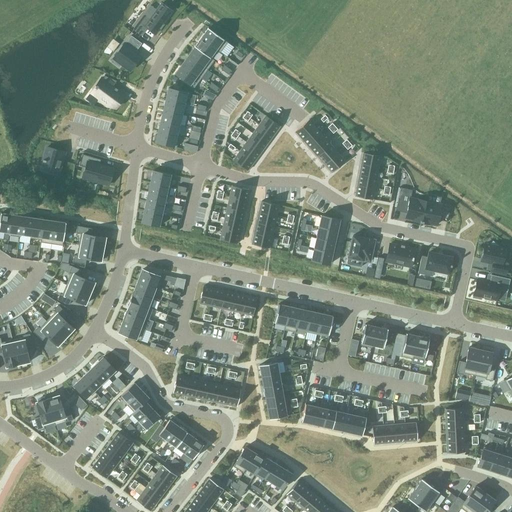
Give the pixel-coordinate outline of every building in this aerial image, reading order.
[(145,15),(135,29),(140,33),(145,27),(155,34),(160,28),(160,29),(163,25),(163,24),(172,12),(161,4),(156,10),(150,6),(144,15),(145,15)] [(208,28),(201,38),(218,51),(220,53),(220,52),(227,57),(234,47),(227,43),(208,28)] [(115,56),(111,62),(119,68),(122,65),(130,71),(139,59),(134,55),(136,53),(135,52),(142,44),(131,36),(125,44),(124,44),(115,56)] [(201,38),(194,47),(212,60),(212,59),(218,51),(201,38)] [(194,47),(188,56),(207,70),(214,61),(212,59),(212,60),(194,47)] [(188,56),(182,64),(201,78),(207,70),(188,56)] [(182,64),(175,74),(194,88),(201,78),(182,64)] [(95,87),(93,90),(100,95),(97,99),(98,100),(107,106),(109,103),(115,108),(124,96),(117,91),(114,89),(112,87),(117,81),(105,76),(102,79),(101,79),(97,85),(96,85),(95,87)] [(168,88),(165,100),(184,104),(184,105),(186,105),(187,104),(193,106),(195,96),(189,94),(187,93),(168,88)] [(165,100),(163,110),(182,115),(184,105),(184,104),(165,100)] [(163,110),(160,121),(179,125),(182,115),(163,110)] [(265,116),(259,125),(273,136),(280,126),(265,116)] [(309,120),(295,132),(303,140),(316,129),(309,120)] [(160,121),(158,131),(177,136),(177,135),(179,125),(160,121)] [(259,125),(252,134),(267,144),(273,136),(259,125)] [(316,129),(303,140),(310,149),(323,137),(316,129)] [(158,131),(155,142),(174,147),(176,147),(179,136),(177,135),(177,136),(158,131)] [(252,134),(246,142),(260,153),(267,144),(252,134)] [(323,137),(310,149),(317,157),(331,145),(323,137)] [(246,142),(240,151),(254,162),(260,153),(246,142)] [(331,145),(317,157),(324,165),(338,153),(331,145)] [(47,147),(42,164),(45,165),(43,171),(58,175),(63,159),(60,158),(62,152),(47,147)] [(240,151),(233,160),(247,171),(254,162),(240,151)] [(338,153),(324,165),(332,173),(345,161),(338,153)] [(363,153),(361,164),(379,167),(381,156),(363,153)] [(83,155),(81,163),(86,165),(83,175),(100,180),(99,182),(98,183),(99,183),(108,185),(112,175),(111,175),(113,169),(99,165),(96,164),(97,159),(101,160),(83,154),(82,155),(83,155)] [(361,164),(359,175),(377,178),(379,167),(361,164)] [(153,171),(150,183),(168,187),(168,186),(170,176),(171,175),(153,171)] [(359,175),(357,185),(375,189),(377,178),(359,175)] [(150,183),(148,192),(166,196),(168,197),(168,196),(170,187),(168,186),(168,187),(150,183)] [(357,185),(355,196),(373,200),(375,189),(357,185)] [(232,186),(229,197),(247,201),(249,190),(232,186)] [(148,192),(146,201),(164,205),(166,196),(148,192)] [(399,196),(396,208),(407,211),(406,213),(405,218),(413,220),(421,222),(425,201),(418,199),(417,200),(410,198),(400,196),(399,196)] [(229,197),(227,208),(244,212),(247,201),(229,197)] [(146,201),(144,211),(161,215),(164,205),(146,201)] [(261,201),(259,212),(276,216),(279,205),(261,201)] [(425,201),(421,222),(429,224),(429,223),(437,225),(438,217),(447,219),(450,208),(441,206),(441,205),(433,203),(425,201)] [(227,208),(225,218),(242,222),(244,212),(227,208)] [(144,211),(141,222),(159,227),(159,225),(161,215),(144,211)] [(259,212),(256,223),(274,227),(276,216),(259,212)] [(1,213),(0,217),(0,231),(4,232),(3,239),(8,240),(9,235),(9,233),(12,215),(1,213)] [(9,233),(9,235),(20,237),(20,235),(23,216),(12,215),(9,233)] [(20,237),(19,242),(29,243),(30,238),(30,239),(31,236),(33,218),(23,216),(20,235),(20,237)] [(321,216),(318,227),(337,232),(340,220),(321,216)] [(31,236),(30,239),(40,240),(41,240),(44,220),(33,218),(31,236)] [(225,218),(222,229),(240,233),(242,222),(225,218)] [(40,240),(40,242),(51,244),(55,221),(44,220),(41,240),(40,240)] [(55,221),(51,244),(62,246),(66,223),(55,221)] [(256,223),(254,233),(272,237),(274,227),(256,223)] [(77,226),(76,233),(81,234),(78,245),(103,250),(105,238),(91,235),(92,229),(77,226)] [(318,227),(316,238),(335,242),(337,232),(318,227)] [(222,229),(220,240),(237,244),(240,233),(222,229)] [(254,233),(252,244),(269,248),(272,237),(254,233)] [(352,236),(348,257),(363,261),(363,260),(370,261),(374,242),(367,240),(368,239),(352,236)] [(316,238),(314,249),(332,253),(335,242),(316,238)] [(485,245),(481,261),(488,263),(493,264),(491,271),(505,274),(507,266),(501,265),(505,249),(501,248),(493,242),(489,246),(485,245)] [(386,261),(386,262),(410,267),(411,267),(415,250),(390,244),(386,261)] [(74,255),(73,262),(85,265),(86,258),(101,261),(103,250),(78,245),(76,256),(74,255)] [(314,249),(311,260),(330,264),(332,253),(314,249)] [(422,256),(418,273),(432,277),(434,270),(448,273),(450,266),(451,267),(451,265),(450,265),(452,258),(443,256),(443,255),(437,254),(437,255),(429,253),(428,257),(422,256)] [(376,267),(373,278),(379,279),(382,269),(384,259),(378,257),(376,267)] [(58,269),(66,272),(69,264),(61,263),(58,269)] [(71,274),(67,284),(90,294),(94,283),(81,277),(83,271),(71,266),(69,273),(71,274)] [(367,268),(365,276),(372,277),(374,269),(367,268)] [(142,270),(138,281),(158,289),(162,277),(159,276),(142,270)] [(477,280),(473,295),(484,298),(484,300),(493,302),(494,300),(497,300),(499,290),(511,292),(511,279),(510,279),(491,275),(489,283),(477,280)] [(417,279),(415,286),(429,289),(431,282),(417,279)] [(138,281),(134,291),(154,299),(158,289),(138,281)] [(60,293),(57,300),(69,305),(71,299),(85,305),(90,294),(67,284),(62,294),(60,293)] [(203,286),(199,304),(210,306),(214,289),(203,286)] [(214,289),(210,306),(221,308),(225,291),(214,289)] [(134,291),(130,301),(150,309),(150,308),(154,299),(134,291)] [(225,291),(221,308),(231,311),(235,293),(225,291)] [(235,293),(231,311),(242,313),(246,296),(235,293)] [(246,296),(242,313),(253,316),(257,298),(246,296)] [(130,301),(126,311),(146,319),(148,320),(153,309),(150,308),(150,309),(130,301)] [(278,304),(274,323),(285,325),(289,307),(278,304)] [(55,312),(47,320),(66,337),(74,329),(63,319),(67,314),(58,305),(53,310),(55,312)] [(285,325),(284,330),(295,333),(296,328),(300,309),(289,307),(285,325)] [(300,309),(296,328),(306,330),(311,311),(300,309)] [(126,311),(122,321),(143,329),(143,328),(146,319),(126,311)] [(306,330),(305,332),(316,335),(321,314),(311,311),(306,330)] [(321,314),(316,335),(328,337),(333,316),(321,314)] [(38,327),(33,332),(42,341),(47,336),(57,346),(66,337),(47,320),(40,328),(38,327)] [(122,321),(118,332),(141,341),(145,329),(143,328),(143,329),(122,321)] [(365,324),(360,345),(372,348),(372,346),(376,327),(365,324)] [(376,327),(372,346),(383,348),(388,329),(387,329),(376,327)] [(406,333),(401,357),(413,360),(413,357),(417,336),(406,334),(406,333)] [(23,338),(12,340),(18,365),(29,362),(26,348),(32,346),(29,334),(22,335),(23,338)] [(413,360),(412,363),(423,366),(424,360),(429,338),(428,338),(417,336),(413,357),(413,360)] [(0,338),(0,353),(3,353),(6,367),(18,365),(12,340),(1,343),(0,338)] [(459,361),(456,373),(463,375),(464,373),(475,376),(480,350),(469,347),(465,362),(459,361)] [(480,350),(475,376),(485,378),(485,380),(492,381),(495,369),(489,368),(492,353),(480,350)] [(103,357),(95,365),(108,378),(116,370),(103,357)] [(277,362),(259,365),(261,376),(279,373),(277,362)] [(95,365),(88,371),(101,385),(108,378),(95,365)] [(88,371),(81,378),(94,391),(101,385),(88,371)] [(279,373),(261,376),(263,387),(281,384),(279,373)] [(176,376),(173,393),(184,395),(187,378),(176,376)] [(81,378),(73,386),(89,403),(97,394),(94,391),(81,378)] [(187,378),(184,395),(194,398),(198,380),(187,378)] [(198,380),(194,398),(205,400),(208,383),(198,380)] [(125,386),(121,382),(116,386),(120,391),(125,386)] [(134,383),(121,396),(128,403),(129,404),(142,391),(134,383)] [(208,383),(205,400),(215,402),(219,385),(208,383)] [(281,384),(263,387),(265,398),(283,394),(281,384)] [(219,385),(215,402),(226,405),(230,387),(219,385)] [(230,387),(226,405),(237,407),(241,389),(230,387)] [(457,390),(455,398),(468,401),(470,393),(457,390)] [(128,403),(126,405),(133,412),(145,401),(145,402),(149,398),(142,391),(129,404),(128,403)] [(471,393),(469,401),(480,404),(488,406),(490,398),(482,396),(471,393)] [(49,399),(47,399),(55,423),(54,423),(55,426),(73,420),(69,408),(63,410),(59,396),(56,396),(56,394),(49,396),(49,399)] [(283,394),(265,398),(267,408),(285,405),(283,394)] [(40,417),(34,419),(38,431),(45,429),(46,433),(56,430),(55,426),(54,423),(55,423),(47,399),(45,400),(45,397),(38,400),(38,402),(36,403),(40,417)] [(133,412),(131,414),(138,421),(152,408),(145,402),(145,401),(133,412)] [(83,402),(78,407),(81,410),(86,405),(83,402)] [(305,404),(301,422),(312,424),(316,407),(305,404)] [(285,405),(267,408),(269,419),(287,416),(285,405)] [(316,407),(312,424),(322,426),(326,409),(316,407)] [(138,421),(136,422),(144,431),(159,416),(152,408),(138,421)] [(463,408),(445,409),(445,420),(463,420),(463,408)] [(326,409),(322,426),(332,429),(336,411),(326,409)] [(336,411),(332,429),(342,431),(346,413),(336,411)] [(346,413),(342,431),(352,433),(356,416),(346,413)] [(356,416),(352,433),(362,435),(366,418),(356,416)] [(169,420),(159,435),(168,441),(179,427),(169,420)] [(463,420),(445,420),(446,431),(464,430),(463,420)] [(416,423),(405,424),(406,442),(417,441),(416,423)] [(405,424),(394,425),(395,443),(406,442),(405,424)] [(394,425),(383,426),(385,443),(395,443),(394,425)] [(383,426),(372,427),(373,444),(385,443),(383,426)] [(179,427),(168,441),(176,447),(186,432),(179,427)] [(464,430),(446,431),(446,442),(464,441),(464,430)] [(118,432),(111,441),(126,452),(133,443),(118,432)] [(176,447),(173,451),(180,457),(183,453),(194,438),(186,432),(176,447)] [(184,453),(180,458),(189,464),(192,459),(193,459),(203,445),(194,438),(183,453),(184,453)] [(111,441),(105,450),(119,461),(126,452),(111,441)] [(464,441),(446,442),(447,453),(465,452),(464,441)] [(245,447),(233,467),(243,473),(246,469),(245,469),(255,453),(245,447)] [(478,465),(477,466),(478,467),(479,467),(488,470),(495,450),(484,447),(483,449),(482,450),(483,450),(481,454),(481,456),(480,460),(479,460),(479,461),(478,465)] [(105,450),(99,459),(113,469),(119,461),(105,450)] [(495,450),(488,470),(489,470),(497,473),(504,453),(495,450)] [(255,453),(245,469),(246,469),(254,474),(255,474),(264,459),(255,453)] [(511,456),(504,453),(497,473),(506,475),(506,476),(511,458),(511,456)] [(254,474),(254,475),(263,480),(264,478),(273,462),(272,462),(266,458),(265,457),(264,459),(255,474),(254,474)] [(99,459),(92,468),(106,478),(113,469),(99,459)] [(178,461),(174,466),(179,469),(182,464),(178,461)] [(273,462),(264,478),(272,483),(281,467),(273,463),(274,463),(273,462)] [(162,465),(156,474),(170,485),(177,476),(162,465)] [(281,467),(272,483),(281,489),(282,489),(283,488),(285,484),(286,483),(288,479),(288,480),(289,478),(288,478),(291,475),(292,474),(291,473),(290,473),(282,468),(281,467)] [(156,474),(149,483),(163,494),(170,485),(156,474)] [(209,479),(202,488),(217,498),(224,489),(209,479)] [(418,484),(414,489),(434,503),(441,493),(421,479),(421,480),(418,484)] [(298,481),(286,495),(295,502),(306,488),(298,481)] [(149,483),(143,491),(157,502),(163,494),(149,483)] [(236,483),(233,488),(237,490),(235,493),(240,498),(245,491),(239,487),(240,485),(236,483)] [(475,486),(460,508),(465,511),(471,511),(485,493),(475,486)] [(202,488),(196,496),(210,507),(217,498),(202,488)] [(306,488),(295,502),(303,509),(314,495),(306,488)] [(408,498),(407,498),(425,511),(427,511),(434,503),(414,489),(408,498)] [(143,491),(136,500),(150,511),(157,502),(143,491)] [(485,493),(471,511),(486,511),(495,500),(485,493)] [(451,494),(448,498),(450,500),(453,502),(457,498),(454,495),(451,494)] [(314,495),(303,509),(306,511),(314,511),(323,502),(314,495)] [(196,496),(190,505),(198,511),(206,511),(210,507),(196,496)] [(457,497),(450,507),(455,510),(462,501),(457,497)] [(323,502),(314,511),(328,511),(331,509),(323,502)]
